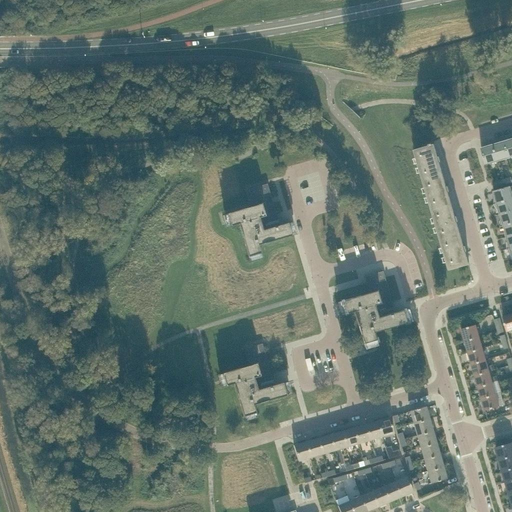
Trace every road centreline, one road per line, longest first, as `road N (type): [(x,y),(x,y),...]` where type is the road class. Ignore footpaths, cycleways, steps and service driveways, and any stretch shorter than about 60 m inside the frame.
road 1 (secondary): [(420,0),(210,37),(0,48)]
road 2 (residential): [(489,289),(446,143),(511,124)]
road 3 (unclassified): [(87,404),(128,429),(182,446),(233,446),(275,433)]
road 4 (unclassified): [(87,404),(32,340),(0,237)]
road 5 (residential): [(358,409),(317,274)]
road 6 (residential): [(446,385),(429,310),(489,289)]
road 7 (residential): [(410,296),(390,255),(317,274)]
